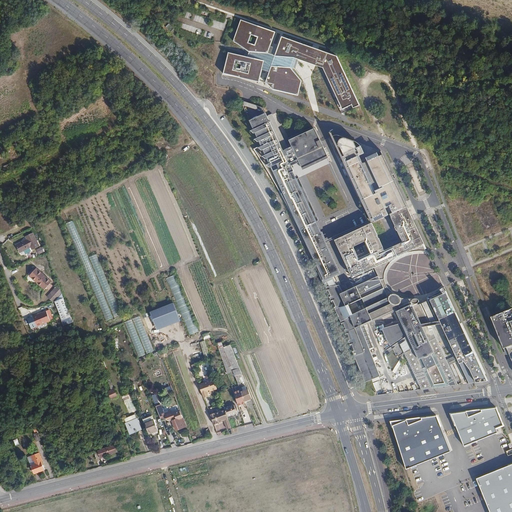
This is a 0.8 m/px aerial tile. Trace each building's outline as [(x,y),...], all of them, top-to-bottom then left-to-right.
[(228,52),(223,74),(259,82),(262,69),(269,72),(266,82),(273,90),(298,96),(302,81),(290,67),(294,57),(304,61),(310,46),(282,36),(275,56),(268,53),(276,32),(241,20),(233,41),(249,52),(252,52),(250,57),(228,52)] [(321,50),(310,46),(304,61),(315,65),(323,68),(342,109),(346,108),(326,66),(330,64),(329,61),(332,54),(327,53),(323,64),(316,62),(321,50)] [(321,50),(316,62),(323,64),(327,53),(321,50)] [(337,56),(332,54),(329,61),(330,64),(326,66),(346,108),(353,104),(352,102),(357,100),(337,56)] [(268,112),(252,119),(261,146),(255,149),(268,167),(327,287),(338,284),(334,276),(342,272),(328,242),(327,239),(292,162),(300,158),(305,169),(331,156),(316,127),(291,139),(295,145),(286,149),(268,112)] [(333,130),(332,131),(373,218),(375,220),(392,213),(389,205),(392,204),(396,210),(406,206),(381,150),(370,155),(371,159),(365,162),(362,154),(368,151),(364,143),(363,142),(361,140),(356,138),(348,135),(344,135),(340,133),(335,131),(333,130)] [(351,191),(345,193),(351,204),(356,202),(351,191)] [(387,249),(374,222),(356,230),(354,231),(337,239),(354,276),(375,267),(379,275),(385,274),(385,273),(386,271),(386,268),(387,266),(388,264),(389,263),(390,261),(394,258),(425,244),(406,206),(393,212),(406,241),(387,249)] [(73,221),(66,224),(106,321),(114,318),(89,258),(73,221)] [(174,265),(178,264),(163,223),(156,224),(149,224),(153,234),(153,242),(148,226),(144,227),(136,230),(144,229),(144,233),(138,233),(152,272),(153,272),(165,267),(167,267),(172,265),(174,265)] [(26,240),(16,245),(15,245),(19,253),(30,247),(31,250),(39,246),(32,233),(25,237),(26,240)] [(97,254),(89,258),(114,318),(122,314),(97,254)] [(32,273),(31,274),(29,276),(45,290),(51,282),(36,268),(34,270),(32,273)] [(175,274),(165,278),(189,334),(198,330),(175,274)] [(379,275),(377,276),(357,286),(350,289),(342,293),(338,284),(327,287),(364,381),(380,374),(369,349),(373,347),(366,329),(365,322),(396,307),(397,309),(417,299),(416,298),(410,298),(408,297),(405,297),(401,296),(398,295),(395,293),(392,292),(390,290),(389,289),(387,287),(386,286),(385,284),(385,282),(384,281),(384,279),(384,276),(385,274),(379,275)] [(409,278),(399,284),(402,289),(414,283),(412,283),(409,278)] [(62,293),(58,285),(47,297),(53,302),(62,293)] [(402,343),(422,389),(459,384),(450,364),(457,361),(467,383),(489,380),(448,292),(434,298),(428,301),(420,304),(417,299),(397,309),(395,310),(401,323),(384,328),(392,346),(407,337),(408,339),(402,343)] [(64,299),(59,302),(65,319),(71,316),(64,299)] [(181,320),(174,302),(150,312),(157,330),(181,320)] [(511,308),(511,307),(490,316),(504,350),(505,352),(508,352),(511,361),(511,308)] [(47,313),(33,318),(34,319),(33,320),(34,322),(35,322),(37,328),(51,322),(47,313)] [(140,316),(132,319),(147,354),(154,351),(140,316)] [(132,319),(125,322),(139,357),(147,354),(132,319)] [(242,374),(230,345),(223,347),(235,377),(242,374)] [(393,371),(395,373),(402,362),(399,360),(393,371)] [(235,377),(238,384),(245,382),(242,374),(235,377)] [(214,380),(199,386),(204,399),(208,397),(207,393),(217,389),(214,380)] [(240,389),(243,396),(245,402),(252,399),(248,388),(246,389),(245,387),(240,389)] [(115,389),(112,390),(108,392),(111,400),(118,397),(115,389)] [(161,404),(159,406),(154,394),(152,395),(161,418),(165,417),(167,420),(170,421),(173,420),(177,419),(178,420),(183,418),(180,411),(174,414),(173,411),(169,411),(164,413),(163,410),(161,404)] [(243,396),(236,399),(239,406),(246,404),(245,402),(243,396)] [(124,401),(129,413),(136,410),(131,398),(124,401)] [(224,408),(225,410),(227,417),(237,413),(234,405),(224,408)] [(496,407),(452,414),(464,445),(499,431),(497,426),(503,424),(496,407)] [(227,429),(231,428),(227,417),(225,410),(214,414),(214,413),(210,415),(214,425),(218,423),(226,420),(226,421),(225,422),(227,429)] [(135,414),(125,418),(130,432),(135,430),(135,432),(141,429),(135,414)] [(437,416),(391,422),(405,467),(451,450),(437,416)] [(176,430),(186,426),(183,418),(178,420),(177,419),(173,420),(176,430)] [(149,434),(158,430),(154,420),(154,419),(145,423),(149,434)] [(114,443),(94,451),(96,458),(116,450),(114,443)] [(42,466),(44,466),(43,462),(39,453),(31,456),(33,461),(35,461),(36,465),(32,466),(34,474),(44,470),(42,466)] [(28,458),(31,466),(32,466),(36,465),(35,461),(33,461),(31,456),(28,458)] [(511,511),(511,465),(477,480),(489,511),(511,511)]
